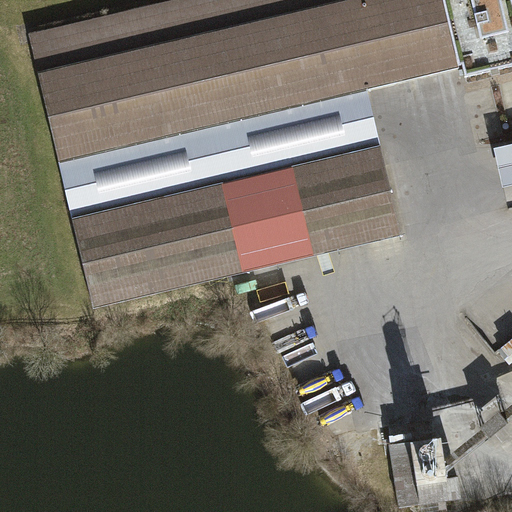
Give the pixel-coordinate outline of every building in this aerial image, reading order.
[(162,0),(25,33),(89,304),(395,232),(361,88),(457,65),(441,0),(162,0)] [(441,0),(457,65),(462,64),(466,78),(511,66),(511,6),(510,0),(441,0)] [(511,143),(494,148),(502,188),(511,185),(511,143)] [(511,339),(497,352),(511,370),(511,339)] [(511,402),(499,412),(509,425),(511,423),(511,402)] [(490,419),(479,428),(489,441),(499,434),(509,425),(499,412),(490,419)] [(447,477),(489,441),(479,428),(471,426),(441,440),(447,477)] [(389,441),(401,511),(463,502),(460,483),(449,485),(447,477),(441,440),(408,445),(407,438),(389,441)]
